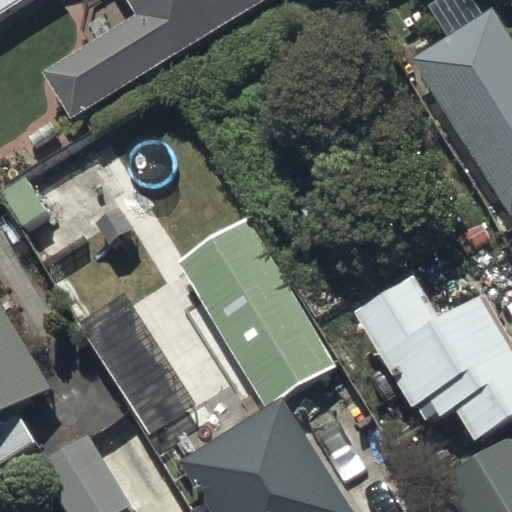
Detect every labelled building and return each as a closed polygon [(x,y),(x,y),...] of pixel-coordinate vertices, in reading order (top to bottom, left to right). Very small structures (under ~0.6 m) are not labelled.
[(0,0),(0,38),(60,0),(0,0)] [(122,0),(144,36),(52,90),(80,137),(311,0),(122,0)] [(511,48),(500,29),(421,77),(511,226),(511,48)] [(187,269),(273,410),(342,368),(256,227),(187,269)] [(365,333),(422,426),(438,417),(451,438),(465,430),(485,463),(511,446),(511,350),(491,317),(452,341),(425,297),(365,333)] [(0,490),(47,462),(30,434),(60,408),(0,307),(0,490)] [(184,481),(202,511),(347,511),(293,418),(184,481)] [(46,480),(64,511),(128,511),(95,452),(46,480)] [(511,511),(511,459),(451,495),(460,511),(511,511)]
